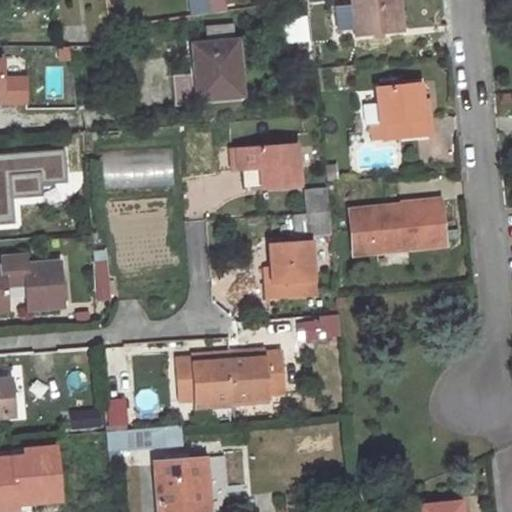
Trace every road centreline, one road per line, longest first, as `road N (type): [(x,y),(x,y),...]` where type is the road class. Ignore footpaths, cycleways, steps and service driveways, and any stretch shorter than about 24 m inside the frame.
road 1 (residential): [(465,0),(511,433)]
road 2 (residential): [(0,343),(201,329)]
